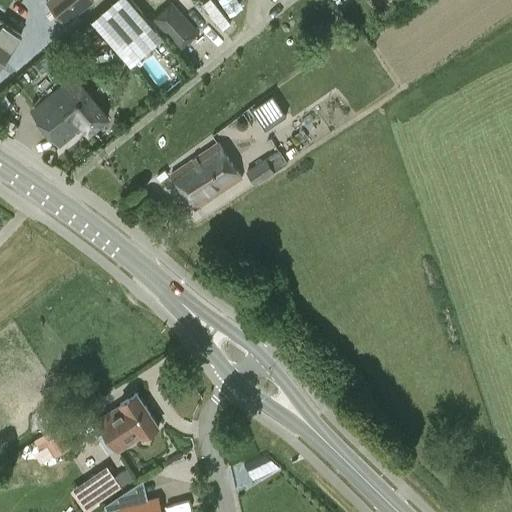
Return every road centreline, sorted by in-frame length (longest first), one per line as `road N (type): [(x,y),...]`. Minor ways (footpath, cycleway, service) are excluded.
road 1 (secondary): [(191,312),(129,256),(0,164)]
road 2 (residential): [(237,380),(206,427),(226,511)]
